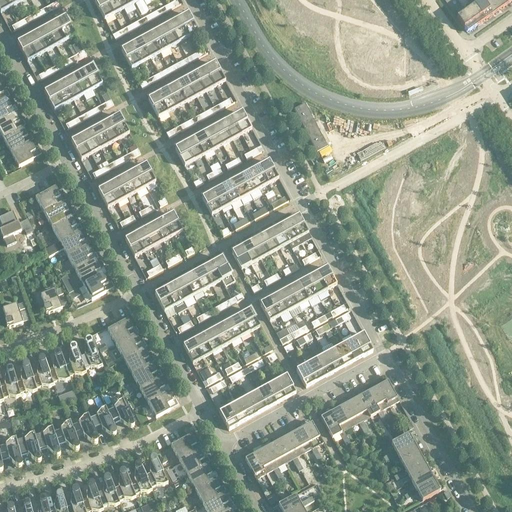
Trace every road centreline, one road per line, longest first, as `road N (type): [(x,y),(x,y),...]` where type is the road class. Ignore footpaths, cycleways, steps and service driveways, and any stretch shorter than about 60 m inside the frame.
road 1 (residential): [(384,355),(189,0)]
road 2 (residential): [(0,492),(121,457),(204,411)]
road 3 (residential): [(223,446),(384,355)]
road 4 (residential): [(472,511),(384,355)]
road 5 (residential): [(0,353),(142,291)]
road 6 (residential): [(142,291),(70,159)]
road 7 (residential): [(70,159),(0,29)]
road 8 (residential): [(204,411),(142,291)]
